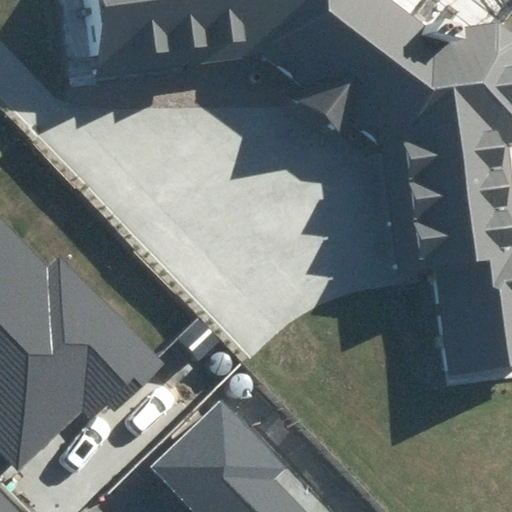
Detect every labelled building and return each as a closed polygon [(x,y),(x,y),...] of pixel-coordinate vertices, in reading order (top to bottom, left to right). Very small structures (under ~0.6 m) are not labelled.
[(73,0),(83,72),(257,51),(374,136),(393,283),(421,279),(435,391),(511,381),(511,217),(503,147),(511,145),(511,43),(493,28),(430,35),(377,0),(73,0)] [(50,269),(0,213),(0,460),(21,484),(159,360),(64,256),(50,269)] [(210,368),(212,372),(215,374),(219,376),(223,376),(227,374),(231,372),(233,368),(234,364),(233,360),(231,357),(228,354),(225,352),(221,351),(217,352),(214,354),(211,357),(210,360),(209,364),(210,368)] [(232,391),(234,394),(237,397),(241,398),(245,398),(249,397),(252,394),(254,391),(255,387),(255,383),(253,379),(250,376),(246,374),(242,374),(239,375),(235,377),(233,379),(231,383),(231,387),(232,391)] [(290,459),(226,397),(158,466),(204,511),(311,511),(274,475),(290,459)] [(0,511),(19,511),(0,491),(0,511)]
